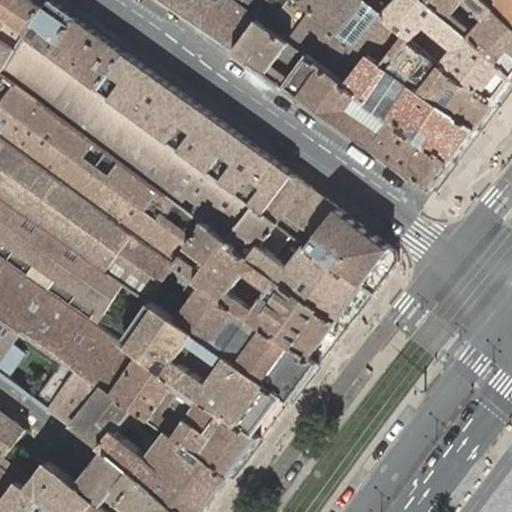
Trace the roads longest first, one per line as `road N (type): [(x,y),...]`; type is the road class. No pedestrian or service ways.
road 1 (tertiary): [(95,0),(448,248)]
road 2 (residential): [(249,511),(448,248)]
road 3 (secondary): [(511,314),(359,511)]
road 4 (residential): [(0,390),(158,511)]
road 5 (secondary): [(421,511),(511,391)]
